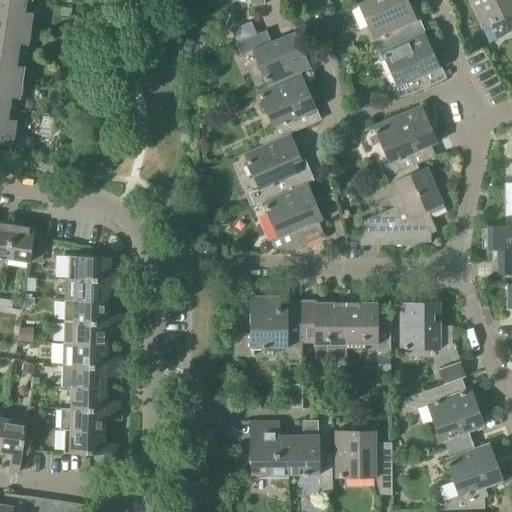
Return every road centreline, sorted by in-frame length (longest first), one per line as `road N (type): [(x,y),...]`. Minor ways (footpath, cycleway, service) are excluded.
road 1 (residential): [(150,260),(445,268)]
road 2 (residential): [(0,185),(124,213),(150,260)]
road 3 (residential): [(328,413),(149,415)]
road 4 (residential): [(445,268),(468,297),(511,416)]
road 5 (residential): [(338,119),(307,9),(260,22)]
road 6 (residential): [(150,260),(149,415)]
road 7 (residential): [(0,479),(148,499)]
road 8 (residential): [(474,123),(462,225),(445,268)]
road 9 (residential): [(338,119),(467,79)]
